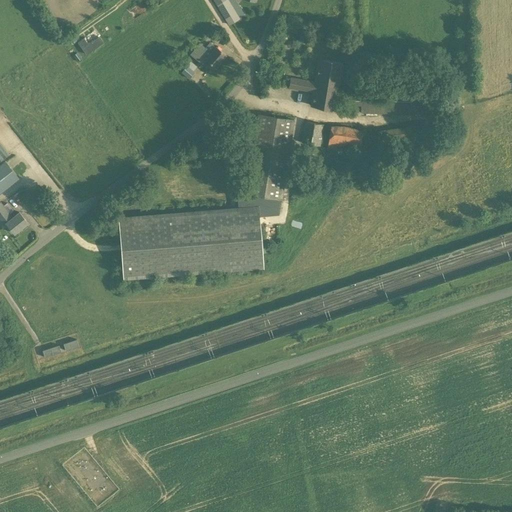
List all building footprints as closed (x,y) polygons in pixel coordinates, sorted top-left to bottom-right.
[(228,25),(240,19),(227,0),(222,0),(216,4),(228,25)] [(280,37),(287,39),(289,32),(282,30),(281,34),(280,37)] [(211,36),(218,42),(222,37),(215,32),(211,36)] [(99,37),(88,44),(84,38),(78,42),(86,54),(103,43),(99,37)] [(215,68),(226,54),(216,46),(215,47),(210,42),(205,47),(199,43),(190,54),(202,64),(206,60),(215,68)] [(335,109),(342,63),(318,59),(314,80),(290,77),(288,87),(312,91),(310,105),(335,109)] [(189,79),(195,73),(186,66),(181,72),(189,79)] [(424,114),(424,84),(353,84),(352,105),(360,105),(360,113),(424,114)] [(259,197),(281,199),(294,119),(271,116),(259,197)] [(323,124),(305,121),(301,142),(320,146),(323,124)] [(363,130),(331,125),(327,148),(359,153),(363,130)] [(389,152),(388,148),(419,144),(416,125),(377,130),(380,153),(389,152)] [(0,161),(9,154),(0,143),(0,161)] [(5,162),(0,165),(0,191),(18,178),(5,162)] [(0,221),(3,225),(6,223),(14,233),(27,222),(19,212),(12,218),(0,202),(0,221)] [(76,339),(63,343),(65,350),(78,346),(76,339)] [(59,345),(42,350),(44,357),(61,352),(59,345)]
